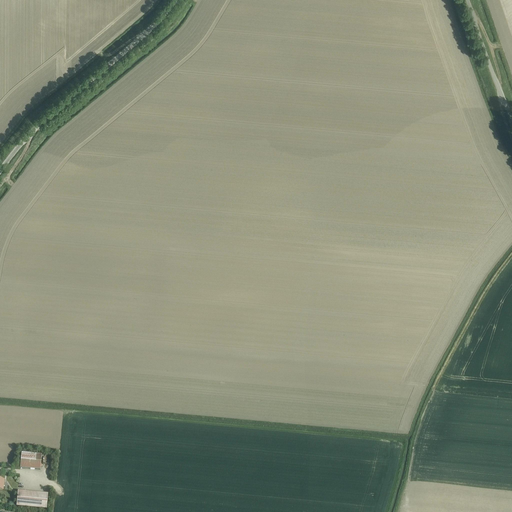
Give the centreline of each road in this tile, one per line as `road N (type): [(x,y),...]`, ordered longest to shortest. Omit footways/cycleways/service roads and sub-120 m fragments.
road 1 (unclassified): [(0,169),(175,0)]
road 2 (unclassified): [(511,121),(465,0)]
